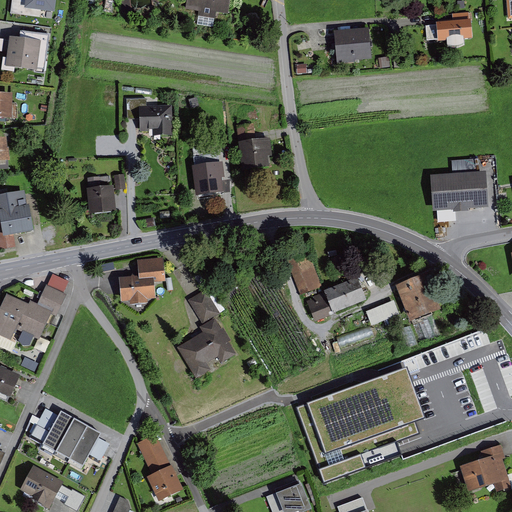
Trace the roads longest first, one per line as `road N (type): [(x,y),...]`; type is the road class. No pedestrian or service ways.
road 1 (secondary): [(78,257),(249,222),(317,217)]
road 2 (residential): [(317,217),(296,128),(282,0)]
road 3 (residential): [(0,473),(83,288)]
road 4 (secondary): [(317,217),(384,229),(445,258)]
road 5 (residential): [(83,288),(123,341),(150,399)]
road 6 (residential): [(150,399),(207,511)]
road 7 (residential): [(150,399),(100,511)]
